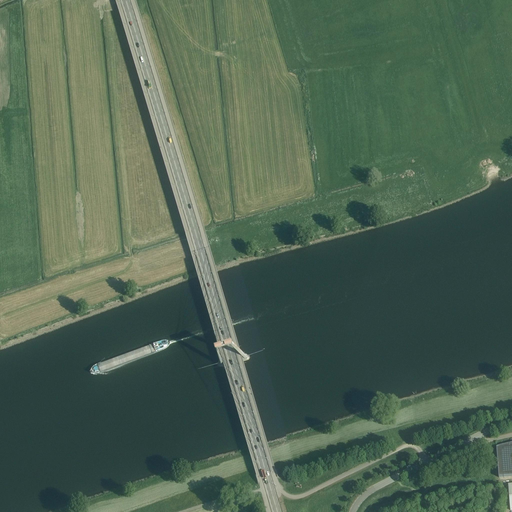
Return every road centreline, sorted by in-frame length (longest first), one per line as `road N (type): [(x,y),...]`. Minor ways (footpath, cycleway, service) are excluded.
road 1 (unclassified): [(426,461),(407,444),(299,497),(279,488),(132,0)]
road 2 (primary): [(276,511),(124,0)]
road 3 (unclassified): [(267,511),(116,0)]
